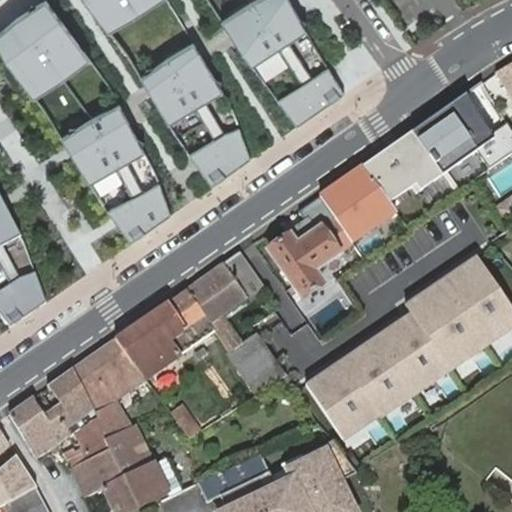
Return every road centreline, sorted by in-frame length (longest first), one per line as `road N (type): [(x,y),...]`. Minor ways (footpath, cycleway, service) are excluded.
road 1 (tertiary): [(406,97),(0,396)]
road 2 (tertiary): [(511,29),(406,97)]
